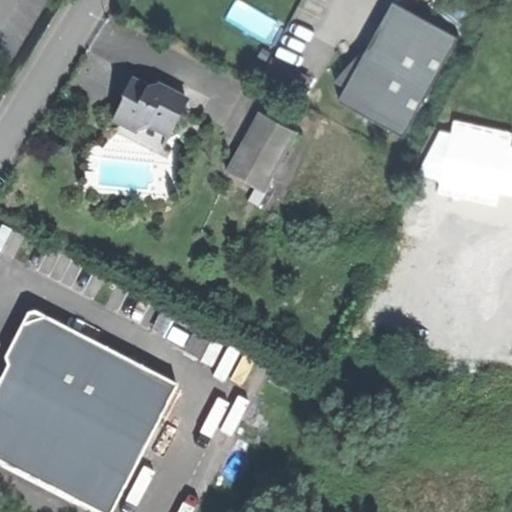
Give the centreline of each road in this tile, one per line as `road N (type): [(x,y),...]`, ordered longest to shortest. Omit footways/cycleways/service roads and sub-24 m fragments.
road 1 (unknown): [(0,333),(20,313),(44,307),(84,317),(193,382),(201,402),(197,445),(162,511)]
road 2 (unclassified): [(0,157),(101,0)]
